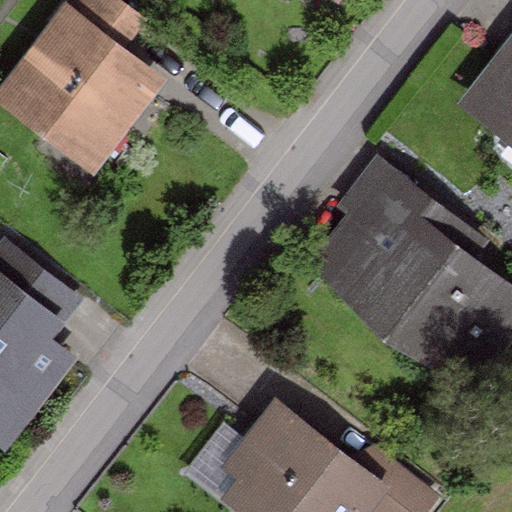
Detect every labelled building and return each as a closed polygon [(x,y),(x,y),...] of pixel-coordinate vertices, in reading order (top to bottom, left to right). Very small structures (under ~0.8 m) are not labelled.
[(68,27),(20,92),(91,145),(140,81),(97,49),(104,39),(116,47),(137,20),(111,0),(70,0),(57,18),(68,27)] [(511,35),(511,57),(480,98),(511,122),(511,35)] [(345,281),(436,352),(442,344),(473,367),(495,338),(487,331),(511,300),(456,257),(468,241),(419,203),(397,232),(367,210),(331,257),(351,273),(345,281)] [(0,409),(9,417),(59,353),(34,333),(43,322),(47,325),(67,297),(8,251),(0,260),(0,409)] [(265,457),(239,490),(267,511),(350,511),(354,506),(361,511),(410,511),(423,496),(385,467),(373,483),(277,409),(249,445),(265,457)]
